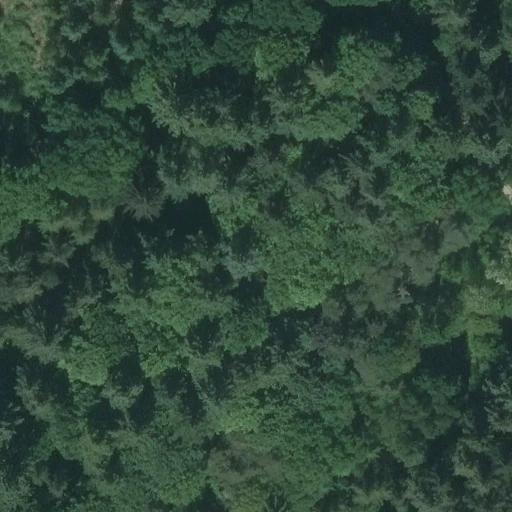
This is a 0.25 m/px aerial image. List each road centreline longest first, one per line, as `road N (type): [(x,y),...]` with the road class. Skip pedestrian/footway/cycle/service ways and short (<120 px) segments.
road 1 (track): [(0,188),(227,51),(353,0)]
road 2 (track): [(511,198),(395,0)]
